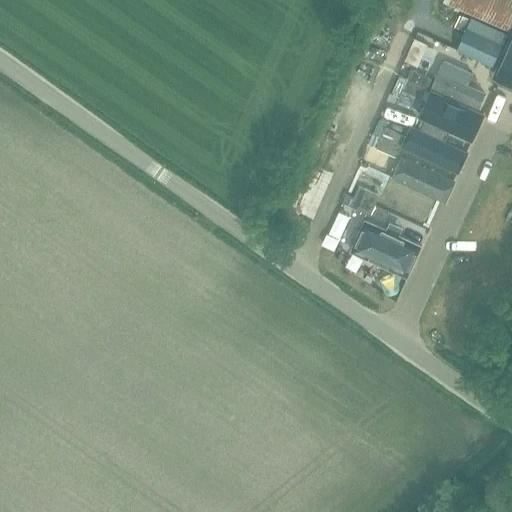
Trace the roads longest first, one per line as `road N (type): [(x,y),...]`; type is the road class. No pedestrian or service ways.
road 1 (unclassified): [(511,436),(0,67)]
road 2 (unknown): [(376,339),(476,129),(493,115),(511,115)]
